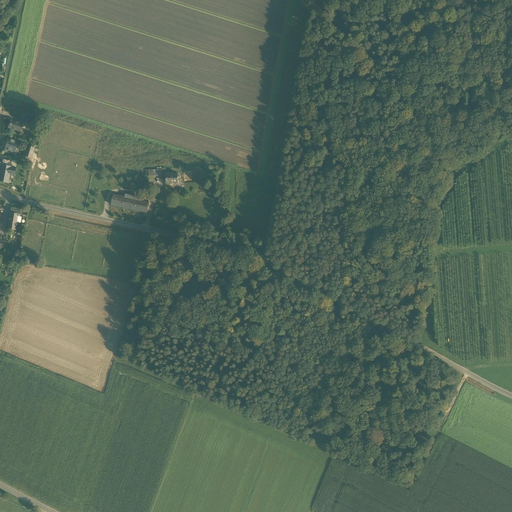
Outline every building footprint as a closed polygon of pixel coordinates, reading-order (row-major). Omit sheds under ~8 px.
[(9,129),(19,132),(22,124),(19,123),(11,121),(9,129)] [(4,150),(15,153),(16,148),(18,142),(8,139),(4,150)] [(24,156),(31,158),(34,148),(27,146),(24,156)] [(1,165),(0,170),(0,181),(8,183),(8,179),(9,174),(14,175),(15,168),(10,167),(1,165)] [(166,179),(166,184),(171,184),(171,183),(178,183),(178,175),(170,175),(170,174),(166,175),(166,179)] [(111,205),(147,213),(149,203),(141,201),(125,197),(113,195),(111,205)] [(18,216),(19,216),(21,209),(11,207),(10,213),(18,215),(18,216)] [(15,230),(17,223),(18,216),(18,215),(10,213),(7,229),(15,230)]
